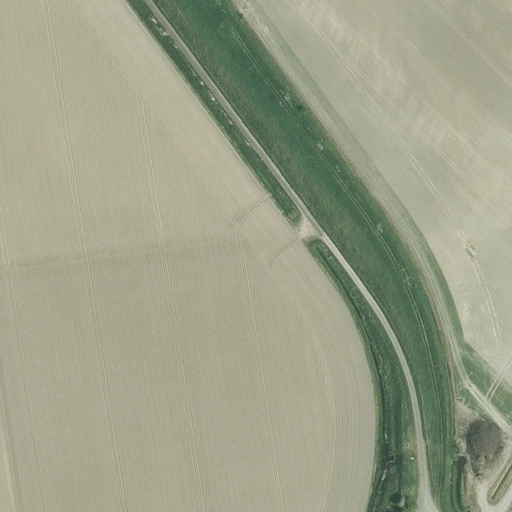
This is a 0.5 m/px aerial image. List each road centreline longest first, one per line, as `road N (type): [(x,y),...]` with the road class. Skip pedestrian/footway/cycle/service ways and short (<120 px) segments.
road 1 (unclassified): [(423,511),(414,397),(401,357),(320,235)]
road 2 (track): [(320,235),(146,0)]
